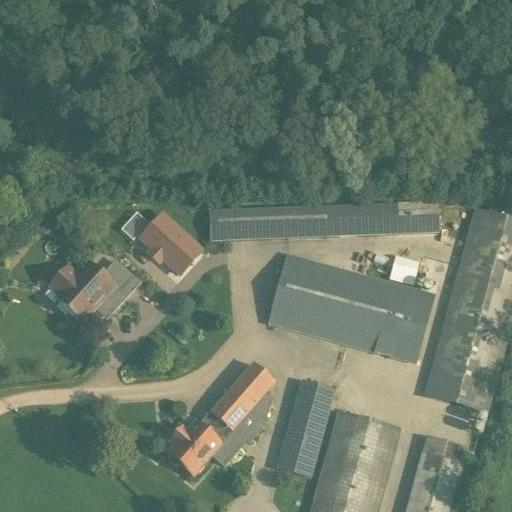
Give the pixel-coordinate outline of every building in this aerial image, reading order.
[(210,244),(227,244),(328,240),(376,239),(399,238),(399,207),(328,209),(209,213),(210,244)] [(142,241),(152,220),(137,212),(126,233),(142,241)] [(511,225),(474,214),(427,397),(485,414),(511,319),(511,225)] [(162,219),(141,241),(180,276),(201,254),(162,219)] [(287,259),(268,326),(415,367),(434,298),(287,259)] [(116,263),(103,278),(90,266),(78,280),(68,271),(53,286),(64,296),(58,302),(82,324),(101,303),(113,314),(140,284),(116,263)] [(181,433),(170,445),(174,449),(168,456),(192,478),(233,432),(249,447),(264,430),(272,401),(266,395),(273,387),(252,368),(188,439),(181,433)] [(335,393),(302,384),(278,472),(311,481),(335,393)] [(310,511),(378,511),(400,433),(337,415),(310,511)] [(406,511),(449,511),(466,450),(427,439),(423,452),(406,511)]
